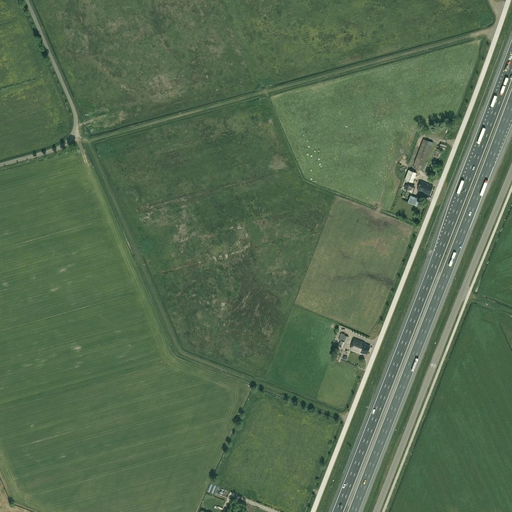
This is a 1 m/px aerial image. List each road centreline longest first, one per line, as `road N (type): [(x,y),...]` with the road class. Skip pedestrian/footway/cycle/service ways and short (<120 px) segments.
road 1 (unclassified): [(312,511),(508,0)]
road 2 (motorway): [(511,61),(337,511)]
road 3 (motorway): [(353,511),(511,102)]
road 4 (track): [(349,418),(177,351),(87,141),(73,133)]
road 5 (track): [(87,141),(497,33)]
road 6 (unclassified): [(376,511),(511,171)]
road 7 (unclassified): [(0,165),(58,148),(75,127),(26,0)]
